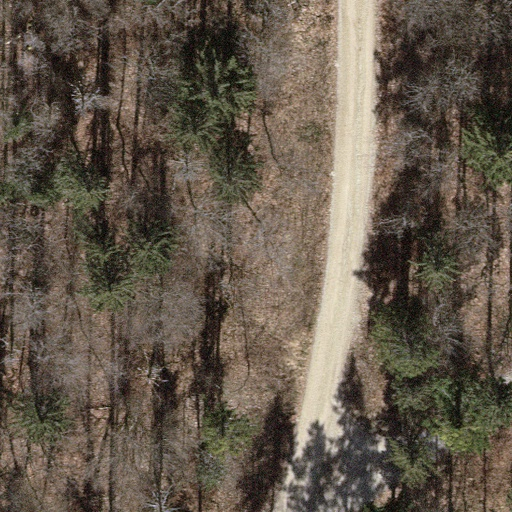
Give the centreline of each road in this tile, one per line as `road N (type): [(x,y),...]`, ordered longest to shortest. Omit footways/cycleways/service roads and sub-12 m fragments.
road 1 (track): [(358,0),(336,283),(300,511)]
road 2 (track): [(511,381),(453,431),(321,511)]
